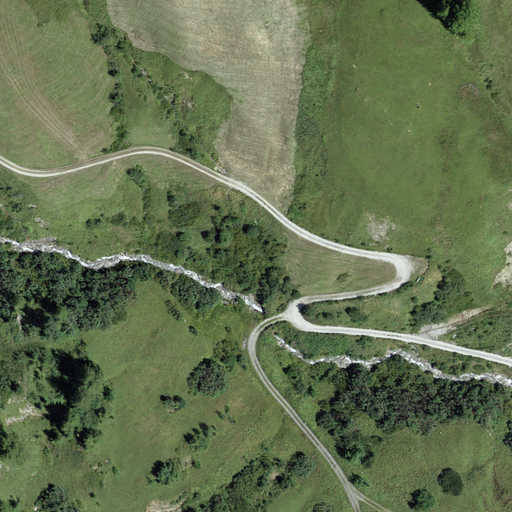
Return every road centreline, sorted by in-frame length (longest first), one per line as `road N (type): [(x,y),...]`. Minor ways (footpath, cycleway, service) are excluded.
road 1 (track): [(511,359),(296,321),(288,311),(296,302),(381,288),(402,278),(403,265),(308,233),(250,188),(173,152),(121,149),(59,170),(28,170),(0,158)]
road 2 (track): [(292,316),(253,330),(257,369),(351,494)]
